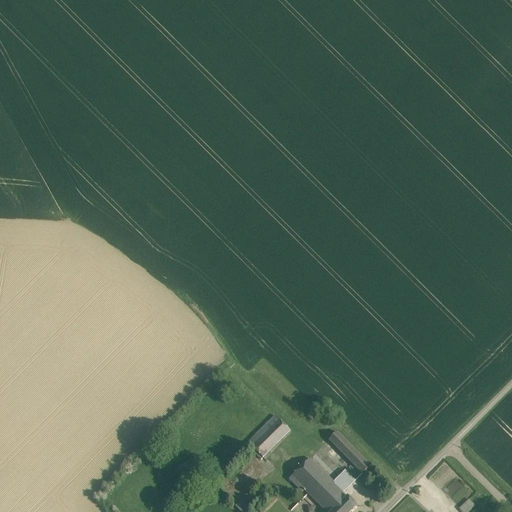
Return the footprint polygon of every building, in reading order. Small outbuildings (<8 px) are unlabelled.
[(275,416),(248,443),(255,450),(256,450),(263,457),(289,431),(275,416)] [(371,467),(337,433),(329,441),(363,475),(371,467)] [(326,511),(333,511),(348,498),(344,494),(333,483),(334,482),(310,459),(289,479),(302,492),(305,490),(326,511)] [(334,482),(333,483),(344,494),(356,482),(345,471),(334,482)] [(249,494),(236,507),(241,511),(242,511),(254,500),(249,494)] [(348,498),(333,511),(352,511),(358,507),(348,498)] [(469,500),(460,510),(461,511),(469,511),(475,506),(469,500)]
